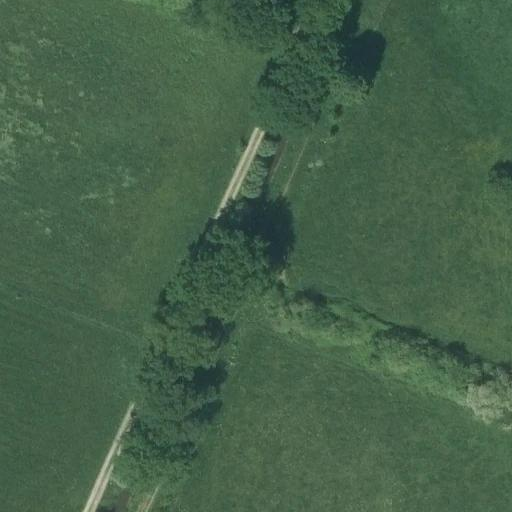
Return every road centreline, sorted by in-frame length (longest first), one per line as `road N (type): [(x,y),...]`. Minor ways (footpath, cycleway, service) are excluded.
road 1 (track): [(91,511),(317,0)]
road 2 (track): [(141,511),(235,299)]
